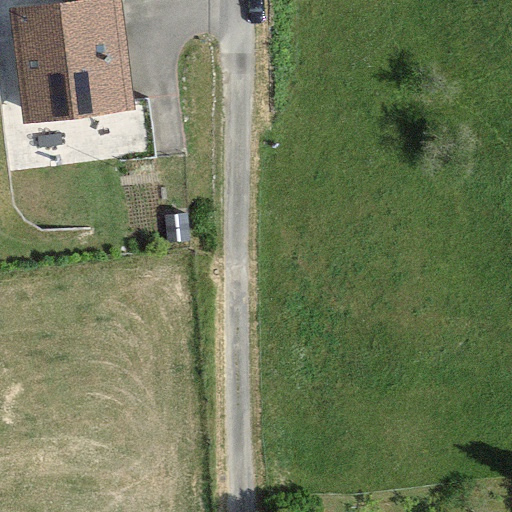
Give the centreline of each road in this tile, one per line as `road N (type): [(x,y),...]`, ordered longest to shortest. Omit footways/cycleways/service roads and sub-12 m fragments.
road 1 (track): [(236,242),(238,511)]
road 2 (residential): [(237,0),(236,242)]
